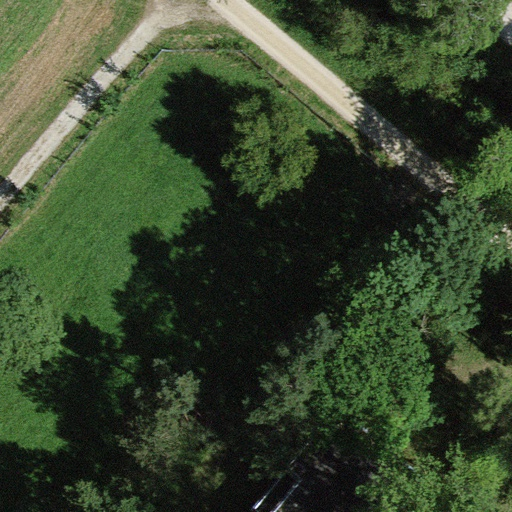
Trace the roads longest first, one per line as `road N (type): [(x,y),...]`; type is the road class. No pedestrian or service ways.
road 1 (track): [(211,0),(511,257)]
road 2 (track): [(172,0),(0,201)]
